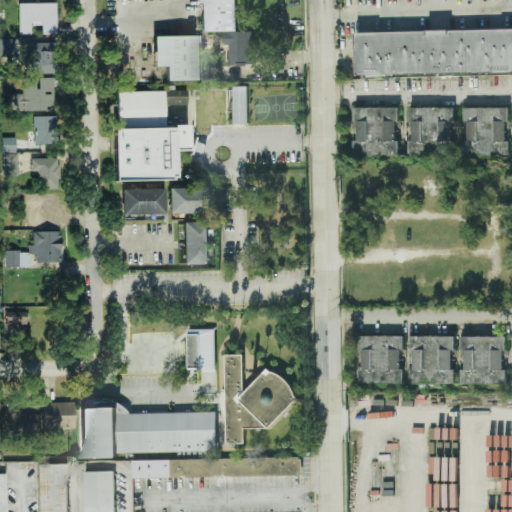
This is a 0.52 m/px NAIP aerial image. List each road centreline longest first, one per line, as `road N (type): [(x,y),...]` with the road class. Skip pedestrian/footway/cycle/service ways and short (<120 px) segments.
road 1 (tertiary): [(332,511),(322,0)]
road 2 (residential): [(97,331),(88,0)]
road 3 (residential): [(97,331),(97,347),(79,367),(0,371)]
